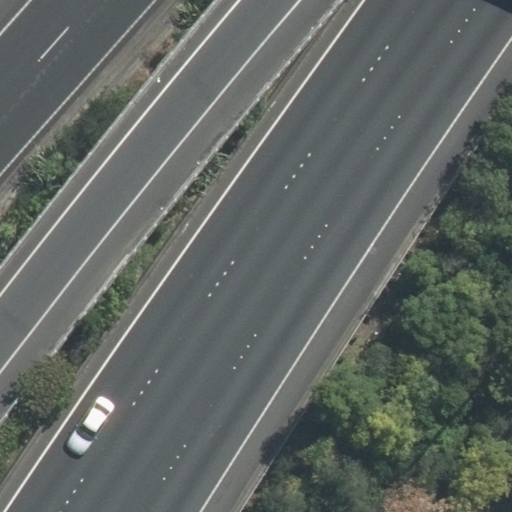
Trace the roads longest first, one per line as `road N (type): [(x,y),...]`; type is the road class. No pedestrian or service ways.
road 1 (motorway): [(426,0),(157,377)]
road 2 (motorway): [(281,0),(0,349)]
road 3 (motorway): [(157,377),(68,511)]
road 4 (motorway): [(157,377),(87,511)]
road 5 (motorway): [(0,108),(93,0)]
